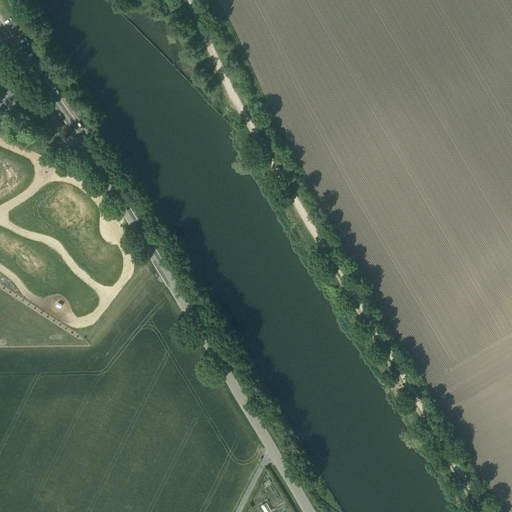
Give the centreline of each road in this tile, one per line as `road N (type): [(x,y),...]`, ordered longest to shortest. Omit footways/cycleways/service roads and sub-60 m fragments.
road 1 (track): [(192,0),(246,115),(483,511)]
road 2 (unclassified): [(305,511),(70,113),(0,25)]
